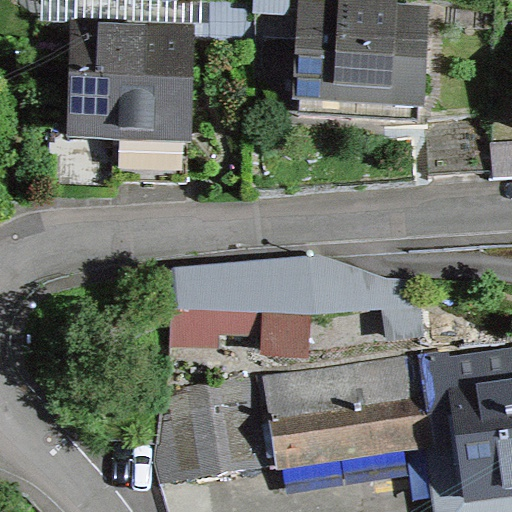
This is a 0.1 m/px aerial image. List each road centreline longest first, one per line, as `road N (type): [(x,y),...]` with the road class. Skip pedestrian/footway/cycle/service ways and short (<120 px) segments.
road 1 (residential): [(0,264),(27,245),(96,235),(511,208)]
road 2 (residential): [(0,413),(96,511)]
